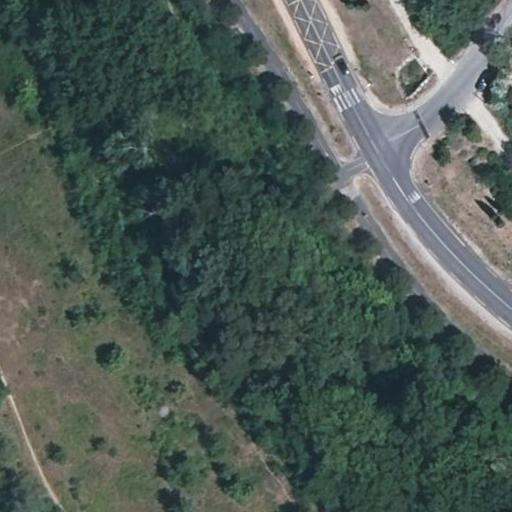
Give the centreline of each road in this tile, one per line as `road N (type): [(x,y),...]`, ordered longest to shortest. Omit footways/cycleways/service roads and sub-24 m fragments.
road 1 (tertiary): [(511,304),(430,219),(381,150)]
road 2 (residential): [(381,150),(454,89),(511,10)]
road 3 (tertiary): [(381,150),(302,0)]
road 4 (track): [(67,511),(0,368)]
